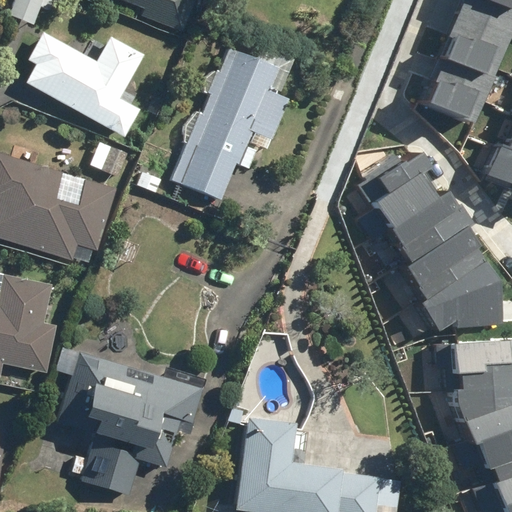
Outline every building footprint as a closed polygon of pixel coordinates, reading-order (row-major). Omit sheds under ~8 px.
[(52,0),(9,0),(3,16),(28,27),(35,10),(46,15),(52,0)] [(116,0),(139,9),(135,19),(176,35),(190,0),(116,0)] [(511,0),(456,0),(452,14),(504,34),(511,13),(511,0)] [(474,74),(486,78),(504,34),(452,14),(443,37),(444,37),(435,60),(474,75),(474,74)] [(93,65),(37,35),(22,62),(30,66),(19,86),(119,139),(133,113),(112,102),(137,56),(106,40),(93,65)] [(205,97),(196,117),(195,117),(182,146),(184,147),(168,184),(215,204),(231,166),(244,171),(253,150),(263,154),(284,104),(263,95),(273,72),(225,52),(215,75),(212,74),(203,96),(205,97)] [(474,75),(435,60),(417,104),(468,125),(486,78),(474,74),(474,75)] [(511,118),(501,147),(511,151),(511,118)] [(124,154),(96,142),(84,167),(112,180),(124,154)] [(511,151),(501,147),(493,144),(481,176),(511,187),(511,197),(511,200),(511,151)] [(381,227),(426,197),(412,175),(423,168),(412,152),(396,162),(391,155),(359,177),(361,180),(353,185),(381,227)] [(112,194),(0,157),(0,243),(69,266),(70,260),(83,264),(86,254),(92,255),(112,194)] [(436,190),(426,197),(381,227),(380,229),(392,247),(391,248),(400,262),(456,223),(458,227),(463,223),(450,204),(447,205),(436,190)] [(470,246),(458,227),(456,223),(400,262),(394,266),(416,299),(475,259),(467,248),(470,246)] [(416,299),(411,303),(430,331),(445,321),(446,327),(498,324),(495,275),(482,255),(475,259),(416,299)] [(0,368),(42,374),(54,287),(0,279),(0,368)] [(482,397),(511,394),(511,359),(509,360),(508,339),(441,343),(444,391),(446,391),(482,389),(482,397)] [(55,352),(49,373),(66,378),(53,427),(59,428),(54,447),(73,451),(67,474),(80,478),(78,487),(123,499),(132,464),(159,472),(172,423),(187,427),(198,382),(162,372),(160,379),(55,352)] [(511,425),(511,394),(482,397),(482,389),(446,391),(447,402),(463,443),(466,441),(511,425)] [(282,470),(285,428),(234,424),(226,511),(367,511),(370,483),(330,480),(331,475),(282,470)] [(482,468),(486,479),(511,469),(511,425),(466,441),(477,470),(482,468)] [(511,511),(511,469),(486,479),(481,481),(492,511),(511,511)]
